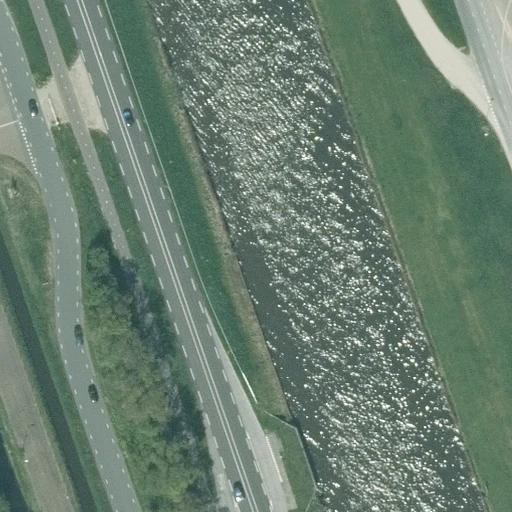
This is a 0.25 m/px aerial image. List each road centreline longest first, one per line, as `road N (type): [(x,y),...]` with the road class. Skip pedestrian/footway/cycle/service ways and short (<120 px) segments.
road 1 (primary): [(255,511),(79,0)]
road 2 (unclassified): [(127,511),(75,364),(66,226),(0,20)]
road 3 (unclassified): [(511,128),(467,0)]
